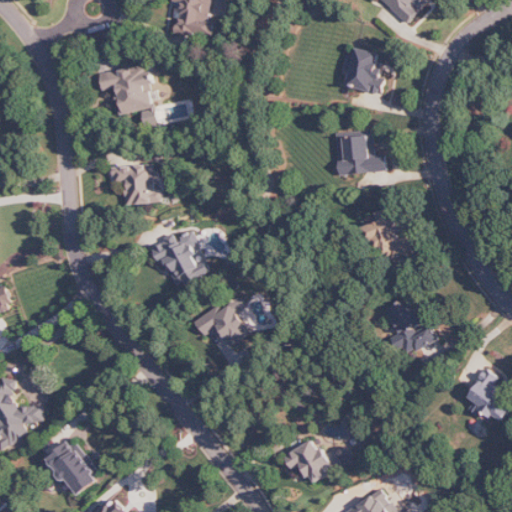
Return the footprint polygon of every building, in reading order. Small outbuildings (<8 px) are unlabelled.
[(352,88),(388,94),(390,78),(385,77),(387,69),(380,68),(383,53),(359,49),(352,88)] [(123,115),(156,109),(152,85),(157,84),(154,64),(104,74),(107,91),(118,89),(123,115)] [(343,175),(391,172),(390,155),(379,156),(377,131),(341,133),(343,175)] [(117,168),(118,185),(130,184),(132,205),(168,202),(167,190),(160,191),(159,181),(164,180),(163,171),(158,171),(157,164),(117,168)] [(157,250),(165,265),(169,263),(182,288),(214,272),(208,261),(203,263),(196,248),(204,244),(197,230),(157,250)] [(0,312),(18,307),(11,286),(0,289),(0,302),(3,310),(0,310),(0,312)] [(389,311),(410,355),(442,340),(434,323),(429,326),(416,298),(389,311)] [(224,306),(199,321),(209,336),(223,327),(235,346),(254,334),(236,304),(226,310),(224,306)] [(474,410),(492,421),(495,415),(507,422),(511,413),(511,397),(497,388),(503,378),(490,370),(473,398),(479,402),(474,410)] [(0,442),(7,452),(32,435),(31,423),(49,422),(48,406),(24,408),(21,403),(19,379),(8,380),(0,385),(0,415),(3,420),(0,420),(0,442)] [(80,496),(107,476),(79,438),(53,458),(80,496)] [(327,449),(322,451),(316,441),(289,457),(298,471),(306,466),(317,484),(340,471),(327,449)] [(401,511),(386,489),(352,511),(401,511)] [(103,511),(130,511),(117,498),(103,511)]
